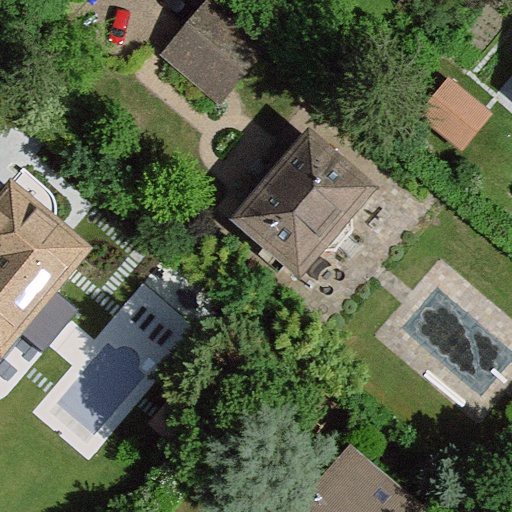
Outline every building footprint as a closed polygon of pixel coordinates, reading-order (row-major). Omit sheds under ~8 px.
[(216,5),(171,57),(222,99),(266,46),(216,5)] [(434,108),(478,142),(504,109),(460,75),(434,108)] [(368,193),(312,144),(289,171),(266,198),(244,224),(301,272),(320,250),(349,216),(368,193)] [(266,198),(289,171),(280,163),(256,190),(266,198)] [(0,351),(80,255),(14,199),(0,215),(0,351)] [(353,218),(349,216),(320,250),(324,253),(338,252),(353,233),(353,218)] [(199,417),(180,401),(161,424),(180,439),(199,417)] [(400,511),(345,466),(305,511),(400,511)] [(511,479),(498,468),(484,485),(502,500),(511,489),(511,479)]
